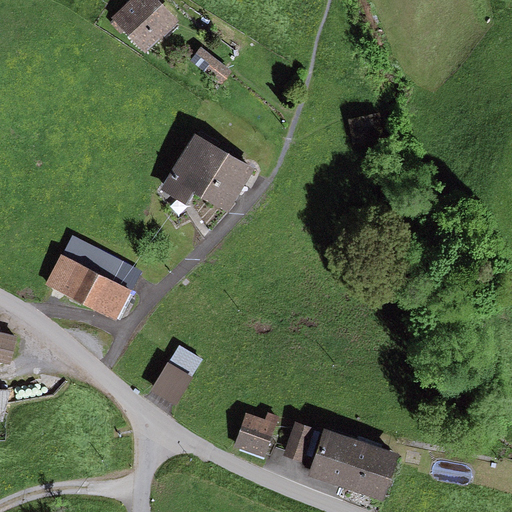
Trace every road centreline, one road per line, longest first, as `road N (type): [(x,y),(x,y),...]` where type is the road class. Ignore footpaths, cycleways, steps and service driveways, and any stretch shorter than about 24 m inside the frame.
road 1 (unclassified): [(153,418),(228,462),(345,511)]
road 2 (residential): [(0,304),(153,418)]
road 3 (track): [(143,492),(64,487),(0,506)]
